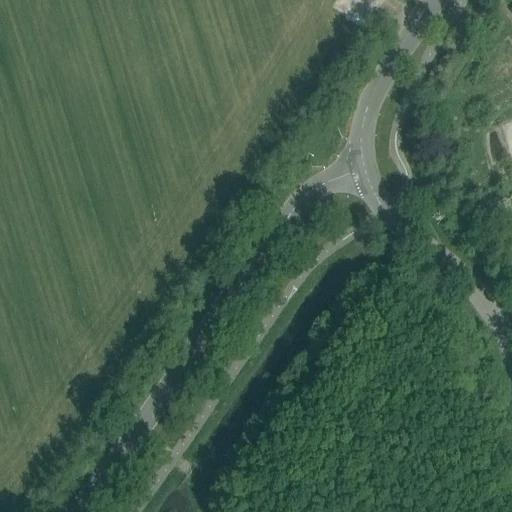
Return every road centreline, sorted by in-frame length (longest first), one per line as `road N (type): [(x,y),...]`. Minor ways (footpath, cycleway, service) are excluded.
road 1 (tertiary): [(79,511),(299,201),(363,170)]
road 2 (unclassified): [(511,354),(462,272),(386,211),(363,170)]
road 3 (tertiary): [(363,170),(359,136),(373,87),(437,0)]
